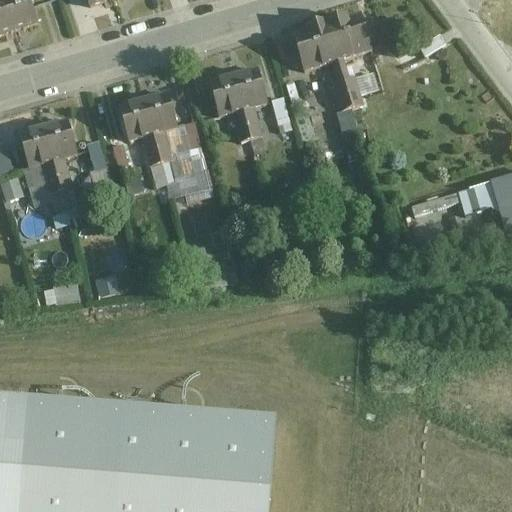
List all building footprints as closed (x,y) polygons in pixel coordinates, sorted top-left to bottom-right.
[(0,0),(0,39),(14,35),(3,0),(0,0)] [(3,0),(14,35),(39,28),(30,0),(3,0)] [(85,0),(89,11),(113,3),(111,0),(85,0)] [(361,13),(327,23),(353,111),(365,107),(356,77),(350,79),(344,62),(373,53),(361,13)] [(341,115),(353,111),(327,23),(293,34),(306,75),(331,67),(336,82),(332,84),(341,115)] [(443,51),(438,41),(421,50),(426,59),(443,51)] [(259,68),(208,82),(219,122),(232,118),(239,144),(263,137),(256,112),(270,108),(259,68)] [(167,94),(143,100),(162,165),(173,162),(166,135),(177,132),(167,94)] [(291,119),(285,99),(274,103),(280,123),(291,119)] [(151,168),(162,165),(143,100),(120,106),(129,144),(143,140),(151,168)] [(221,140),(215,120),(202,124),(208,144),(221,140)] [(66,121),(42,128),(61,193),(71,190),(63,162),(77,158),(66,121)] [(199,145),(193,127),(183,130),(188,148),(199,145)] [(51,196),(61,193),(42,128),(18,134),(28,170),(43,166),(51,196)] [(0,179),(13,176),(4,144),(0,145),(0,179)] [(106,171),(98,144),(87,147),(95,174),(106,171)] [(129,169),(123,147),(114,150),(119,171),(129,169)] [(17,181),(0,186),(0,188),(5,204),(22,198),(17,181)] [(83,288),(49,290),(50,308),(84,306),(83,288)] [(263,511),(270,423),(0,400),(0,511),(263,511)]
